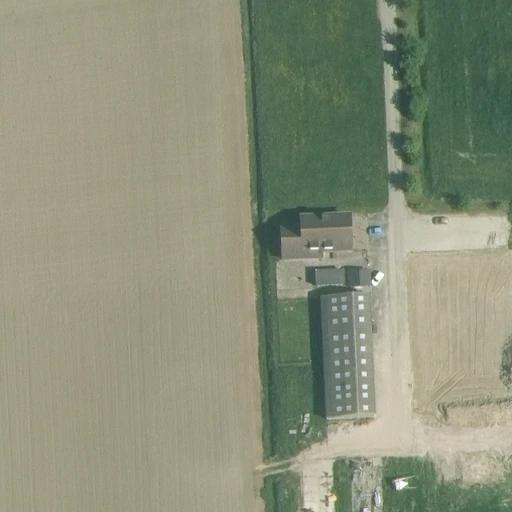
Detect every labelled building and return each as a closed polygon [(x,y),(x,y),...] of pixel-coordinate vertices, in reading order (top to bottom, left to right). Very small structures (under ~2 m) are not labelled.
[(322,259),(321,253),(351,252),(350,217),(318,219),(318,233),(314,233),(315,240),(309,240),(309,244),(308,244),(308,248),(311,248),(311,259),(322,259)] [(282,260),(311,259),(311,248),(308,248),(308,244),(309,244),(309,240),(315,240),(314,233),(318,233),(318,219),(301,220),(301,227),(281,228),(282,260)] [(407,254),(415,416),(511,411),(511,312),(509,250),(407,254)] [(344,270),(315,272),(315,287),(345,286),(344,270)] [(370,271),(347,271),(348,288),(371,287),(370,271)] [(321,299),(322,319),(327,420),(374,418),(369,296),(321,299)]
